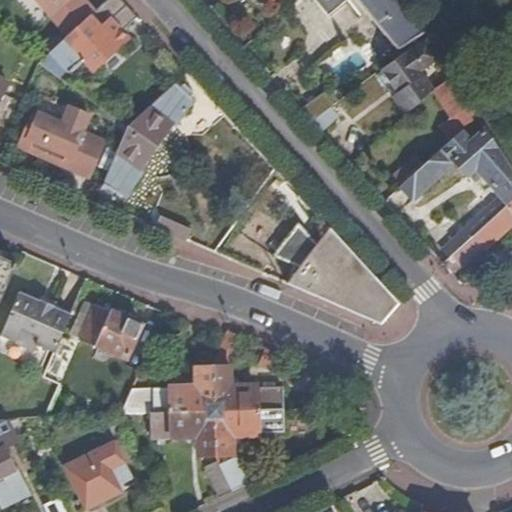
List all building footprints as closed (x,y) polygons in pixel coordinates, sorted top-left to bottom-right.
[(32,0),(50,19),(70,0),(32,0)] [(119,0),(107,0),(62,43),(50,55),(49,56),(67,77),(69,75),(82,63),(91,73),(93,72),(126,42),(119,34),(136,18),(119,0)] [(407,5),(404,0),(304,0),(324,24),(353,0),(397,52),(426,34),(407,5)] [(45,50),(50,55),(62,43),(58,38),(45,50)] [(402,91),(396,96),(392,99),(406,117),(432,95),(435,92),(436,92),(427,78),(428,70),(443,62),(428,39),(385,68),(402,91)] [(72,79),(91,73),(82,63),(69,75),(72,79)] [(385,68),(378,73),(396,96),(402,91),(385,68)] [(6,83),(0,80),(0,124),(4,127),(16,102),(0,94),(6,83)] [(479,119),(455,80),(436,92),(435,92),(455,124),(461,134),(479,119)] [(178,92),(173,86),(126,129),(102,188),(125,197),(137,172),(133,163),(142,150),(144,151),(150,143),(148,141),(157,129),(165,130),(187,110),(184,106),(191,99),(182,88),(178,92)] [(300,110),(310,120),(328,107),(335,102),(327,91),(300,110)] [(328,107),(310,120),(319,130),(336,118),(328,107)] [(67,170),(89,180),(104,145),(83,136),(90,120),(70,111),(66,119),(60,116),(56,125),(34,116),(20,149),(42,159),(47,148),(54,151),(53,154),(71,162),(67,170)] [(444,132),(451,143),(460,135),(461,134),(455,124),(444,132)] [(511,202),(511,171),(487,131),(466,143),(460,135),(451,143),(421,169),(398,188),(410,202),(452,164),(464,178),(475,169),(501,201),(452,241),(458,248),(505,208),(510,204),(511,202)] [(397,190),(398,188),(421,169),(414,160),(389,180),(397,190)] [(511,223),(511,217),(505,208),(458,248),(440,263),(449,274),(477,250),(479,251),(511,223)] [(154,229),(184,243),(188,233),(158,220),(154,229)] [(272,257),(294,274),(318,242),(296,226),(272,257)] [(318,242),(294,274),(285,286),(378,326),(396,305),(327,230),(318,242)] [(0,260),(0,303),(16,268),(0,260)] [(511,274),(491,288),(503,291),(511,294),(511,274)] [(37,347),(54,354),(70,316),(19,294),(0,336),(0,337),(34,352),(37,347)] [(92,310),(80,339),(126,360),(140,328),(108,314),(107,316),(92,310)] [(221,404),(221,412),(284,411),(283,390),(258,389),(257,386),(232,386),(232,360),(242,339),(226,332),(213,369),(214,404),(221,404)] [(281,372),(288,359),(268,351),(262,363),(281,372)] [(122,414),(150,414),(207,412),(206,404),(214,404),(213,369),(196,369),(196,386),(132,386),(132,388),(121,414),(122,414)] [(56,394),(45,417),(121,414),(132,388),(116,382),(114,388),(101,382),(96,390),(84,384),(75,403),(56,394)] [(214,421),(215,453),(234,453),(233,437),(258,436),(258,434),(285,433),(284,411),(221,412),(221,421),(214,421)] [(198,453),(215,453),(214,421),(207,421),(207,412),(150,414),(150,437),(197,437),(198,453)] [(0,479),(15,472),(4,450),(4,449),(18,442),(8,423),(0,422),(0,479)] [(89,507),(120,492),(110,470),(125,462),(116,444),(69,466),(89,507)] [(221,465),(233,492),(248,485),(234,459),(221,465)] [(135,484),(125,462),(110,470),(120,492),(135,484)] [(219,499),(233,492),(221,465),(206,472),(219,499)] [(69,511),(64,502),(49,509),(50,511),(69,511)]
